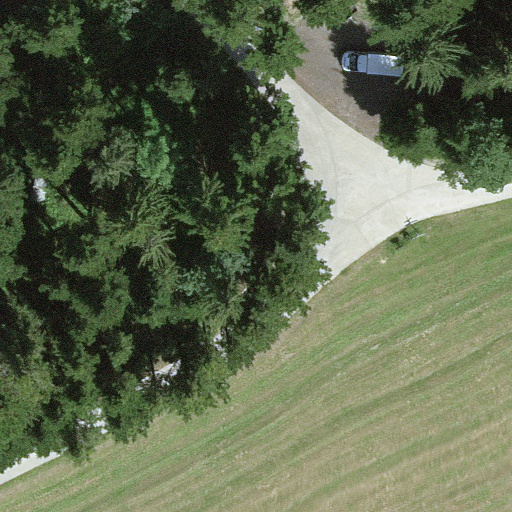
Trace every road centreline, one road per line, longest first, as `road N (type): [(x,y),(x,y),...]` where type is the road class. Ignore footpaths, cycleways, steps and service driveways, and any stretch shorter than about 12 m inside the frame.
road 1 (track): [(381,193),(303,281),(236,338),(169,382),(0,465)]
road 2 (track): [(194,0),(381,193)]
road 3 (track): [(381,193),(511,181)]
